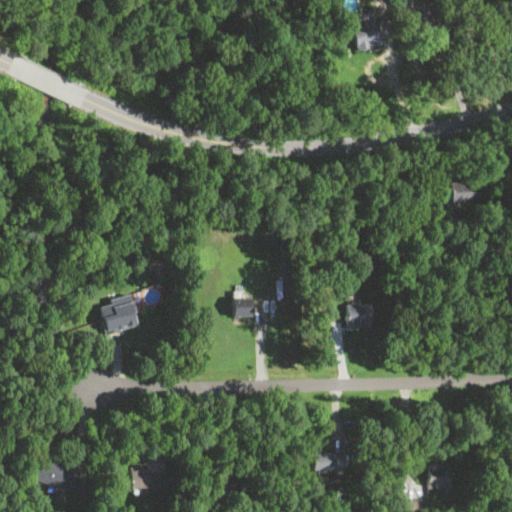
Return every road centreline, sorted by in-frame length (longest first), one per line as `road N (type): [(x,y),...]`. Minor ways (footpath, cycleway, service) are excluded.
road 1 (tertiary): [(0,62),(120,117),(243,147),(327,147),(511,108)]
road 2 (residential): [(511,383),(67,392)]
